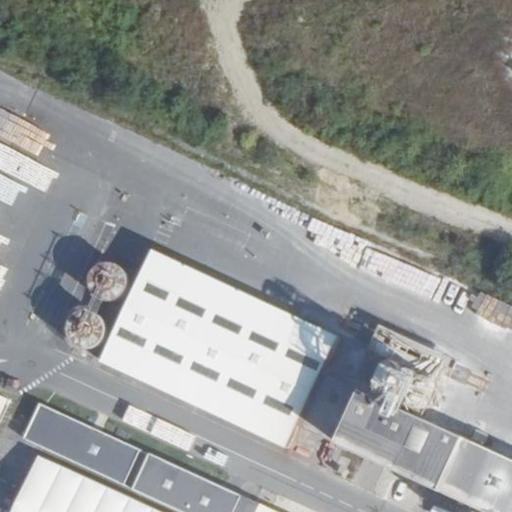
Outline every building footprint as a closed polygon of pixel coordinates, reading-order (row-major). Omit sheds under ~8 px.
[(0,204),(0,230),(10,209),(0,204)] [(96,355),(283,443),(292,422),(485,511),(511,511),(511,462),(317,372),(332,333),(146,247),(96,355)] [(85,260),(78,269),(77,278),(78,284),(81,289),(88,294),(95,296),(101,295),(109,292),(114,286),(116,276),(114,266),(110,261),(104,258),(94,257),(85,260)] [(473,318),(484,297),(459,284),(457,288),(450,285),(441,302),(473,318)] [(511,308),(499,303),(488,327),(511,337),(511,308)] [(61,308),(56,313),(53,323),(55,331),(57,337),(65,342),(74,344),(80,344),(86,339),(91,333),(91,326),(91,316),(87,310),(78,305),(69,305),(61,308)] [(237,511),(245,495),(27,399),(13,434),(187,511),(237,511)] [(59,511),(3,488),(0,496),(0,511),(59,511)] [(280,511),(255,501),(249,511),(280,511)]
